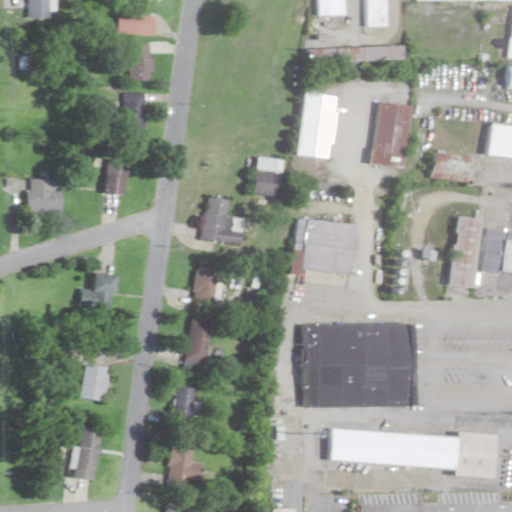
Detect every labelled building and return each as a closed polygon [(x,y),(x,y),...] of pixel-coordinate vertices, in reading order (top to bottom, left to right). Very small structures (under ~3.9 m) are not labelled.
[(337,0),(311,0),(311,15),(338,15),(337,0)] [(359,0),(360,26),(380,26),(380,0),(359,0)] [(503,57),(511,58),(511,5),(508,5),(503,57)] [(149,35),(149,13),(114,13),(114,34),(149,35)] [(124,44),(124,80),(147,80),(147,44),(124,44)] [(395,46),(299,47),(300,62),(395,61),(395,46)] [(511,63),(500,63),(500,90),(511,90),(511,63)] [(140,92),(119,92),(119,129),(140,129),(140,92)] [(287,156),(321,159),(328,96),(295,92),(287,156)] [(396,168),(403,106),(370,102),(363,165),(396,168)] [(511,158),(511,127),(484,124),(480,155),(511,158)] [(121,195),(123,154),(102,153),(100,194),(121,195)] [(425,179),(463,182),(465,156),(427,153),(425,179)] [(270,160),(251,158),(249,170),(248,170),(246,194),(268,196),(270,173),(268,172),(270,160)] [(21,212),(56,212),(56,191),(48,191),(48,179),(26,179),(26,190),(21,190),(21,212)] [(223,200),(200,198),(197,241),(236,244),(238,219),(222,218),(223,200)] [(475,219),(451,218),(446,285),(470,287),(475,219)] [(350,225),(292,219),(287,269),(346,275),(350,225)] [(511,242),(499,241),(500,230),(479,229),(475,271),(511,274),(511,242)] [(190,300),(213,301),(215,260),(192,259),(190,300)] [(110,275),(87,274),(85,308),(107,310),(110,275)] [(206,321),(185,320),(183,362),(203,363),(206,321)] [(306,322),(306,405),(415,405),(415,322),(306,322)] [(100,367),(76,366),(75,400),(99,401),(100,367)] [(169,419),(193,419),(193,403),(189,403),(189,388),(169,388),(169,419)] [(68,480),(89,481),(92,428),(71,427),(68,480)] [(325,462),(484,474),(487,435),(450,432),(449,438),(327,429),(325,462)] [(185,449),(163,448),(160,492),(183,494),(184,483),(194,484),(195,464),(184,463),(185,449)] [(179,511),(180,505),(159,503),(157,511),(179,511)]
